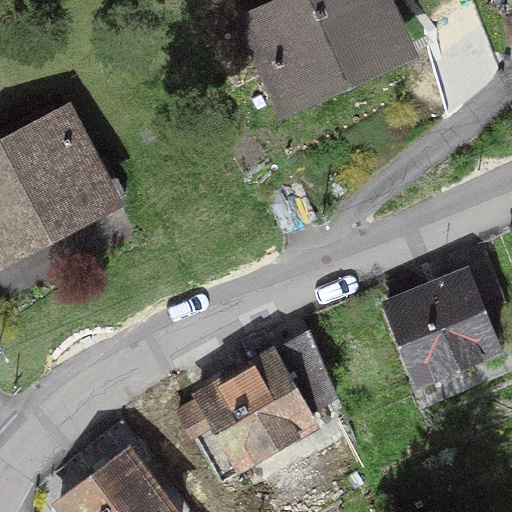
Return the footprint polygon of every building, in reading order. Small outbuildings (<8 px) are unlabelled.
[(286,98),(398,48),(376,0),(296,0),(251,20),(286,98)] [(0,247),(56,218),(58,229),(124,194),(105,156),(85,166),(61,118),(32,133),(26,121),(5,132),(11,144),(0,149),(0,247)] [(295,174),(273,210),(301,227),(324,192),(295,174)] [(505,301),(490,263),(387,305),(417,380),(496,347),(481,311),(505,301)] [(308,332),(198,396),(199,399),(181,409),(216,470),(234,460),(238,466),(312,423),(305,410),(335,395),(308,332)] [(172,511),(127,452),(59,503),(65,511),(172,511)]
